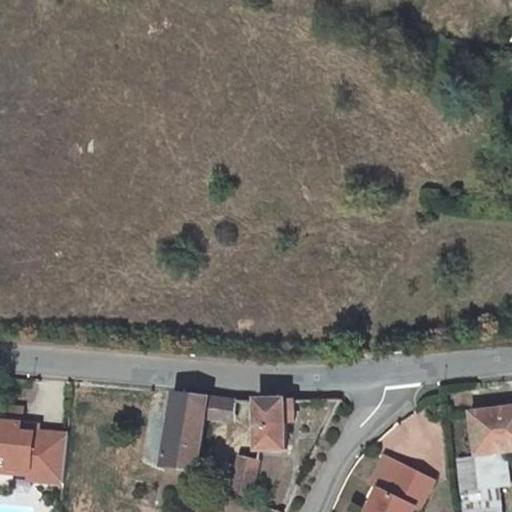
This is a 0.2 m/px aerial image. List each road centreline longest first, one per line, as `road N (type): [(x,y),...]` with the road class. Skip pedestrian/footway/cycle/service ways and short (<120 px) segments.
road 1 (unclassified): [(390,373),(256,377),(0,357)]
road 2 (unclassified): [(316,511),(390,373)]
road 3 (unclassified): [(511,360),(390,373)]
